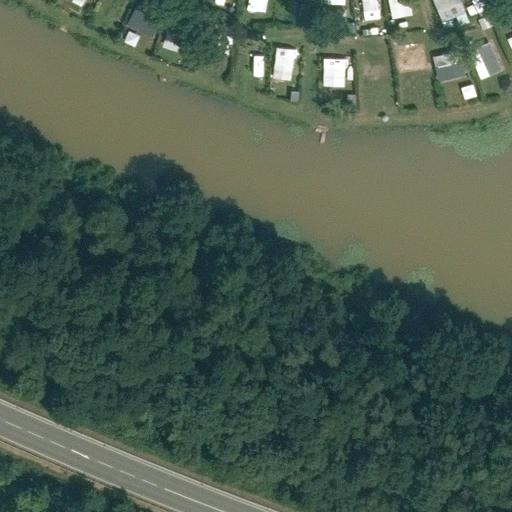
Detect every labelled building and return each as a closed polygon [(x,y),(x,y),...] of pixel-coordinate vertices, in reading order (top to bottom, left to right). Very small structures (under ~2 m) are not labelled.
[(63,0),(63,2),(84,9),(86,0),(63,0)] [(103,0),(96,16),(120,27),(131,1),(129,0),(103,0)] [(362,0),(363,21),(380,20),(379,0),(362,0)] [(388,0),(391,19),(413,17),(410,0),(388,0)] [(457,15),(460,24),(470,21),(461,0),(433,0),(442,21),(457,15)] [(473,0),(479,11),(495,3),(493,0),(473,0)] [(127,27),(153,40),(166,14),(140,1),(127,27)] [(169,27),(162,50),(189,58),(196,35),(169,27)] [(207,57),(232,58),(232,38),(207,38),(207,57)] [(469,51),(481,80),(503,70),(490,41),(469,51)] [(425,45),(394,49),(397,70),(428,66),(425,45)] [(276,51),(273,73),(295,76),(298,54),(276,51)] [(460,51),(433,57),(439,82),(466,76),(460,51)] [(324,89),(349,90),(349,61),(324,60),(324,89)]
